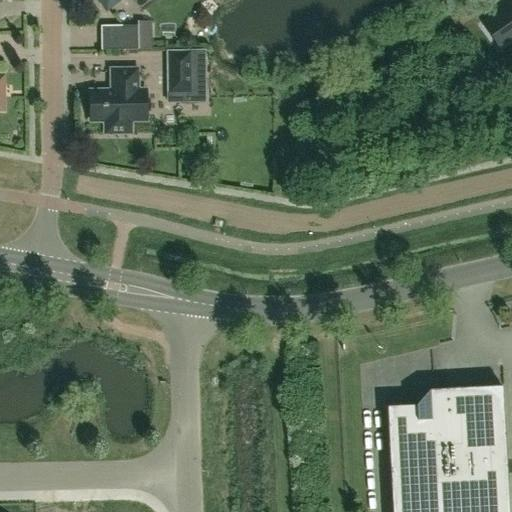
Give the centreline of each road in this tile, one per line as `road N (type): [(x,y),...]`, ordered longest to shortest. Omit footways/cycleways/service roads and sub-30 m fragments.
road 1 (primary): [(499,268),(307,309),(191,303)]
road 2 (residential): [(39,262),(51,158),(50,0)]
road 3 (unclassified): [(0,478),(191,477)]
road 4 (unclassified): [(191,303),(191,477)]
road 5 (primary): [(191,303),(114,274),(39,262)]
road 6 (primary): [(36,285),(191,303)]
